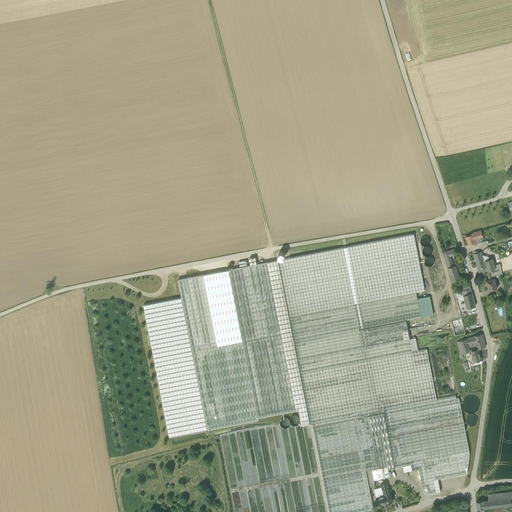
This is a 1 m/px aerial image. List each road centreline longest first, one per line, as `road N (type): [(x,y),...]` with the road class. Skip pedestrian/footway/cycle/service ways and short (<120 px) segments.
road 1 (unclassified): [(452,217),(153,270),(67,289),(0,315)]
road 2 (unclassified): [(452,217),(488,336),(471,489)]
road 3 (unclassified): [(382,0),(452,217)]
